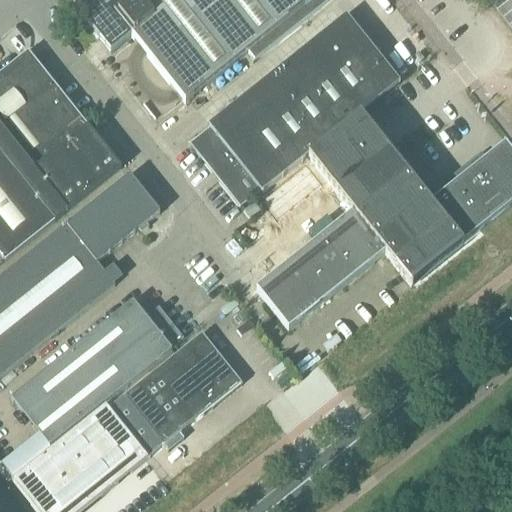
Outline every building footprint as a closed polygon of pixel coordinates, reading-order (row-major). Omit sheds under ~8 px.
[(73,0),(79,7),(75,10),(100,42),(111,55),(131,39),(185,106),(248,55),(254,63),(332,0),(73,0)] [(345,18),(208,128),(207,129),(208,130),(188,147),(199,161),(239,210),(259,194),(262,196),(399,85),(345,18)] [(0,256),(5,263),(56,223),(68,213),(34,170),(86,128),(71,108),(27,54),(0,76),(0,256)] [(385,257),(411,289),(412,290),(464,249),(463,247),(511,207),(511,155),(505,147),(431,207),(360,119),(308,161),(352,216),(385,257)] [(86,128),(34,170),(68,213),(120,171),(86,128)] [(258,201),(276,224),(324,186),(306,163),(258,201)] [(0,378),(114,288),(96,266),(160,216),(129,178),(66,228),(65,226),(61,230),(0,279),(0,378)] [(259,214),(253,206),(242,214),(248,222),(259,214)] [(385,257),(352,216),(256,292),(288,333),(385,257)] [(132,304),(70,355),(108,403),(171,352),(170,352),(183,342),(157,310),(144,320),(132,304)] [(201,336),(107,411),(147,462),(164,449),(167,454),(181,443),(177,438),(242,387),(201,336)] [(108,403),(70,355),(11,402),(39,437),(0,469),(12,483),(51,452),(50,450),(108,403)] [(51,452),(12,483),(34,511),(85,511),(102,499),(102,498),(116,487),(117,487),(146,463),(147,462),(107,411),(105,409),(74,433),(51,452)]
